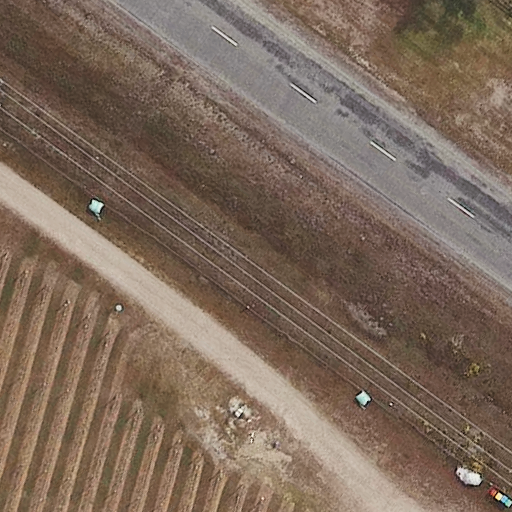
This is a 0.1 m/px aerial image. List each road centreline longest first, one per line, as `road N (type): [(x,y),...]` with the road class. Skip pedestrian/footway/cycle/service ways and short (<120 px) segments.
road 1 (track): [(451,511),(0,177)]
road 2 (residential): [(174,0),(511,244)]
